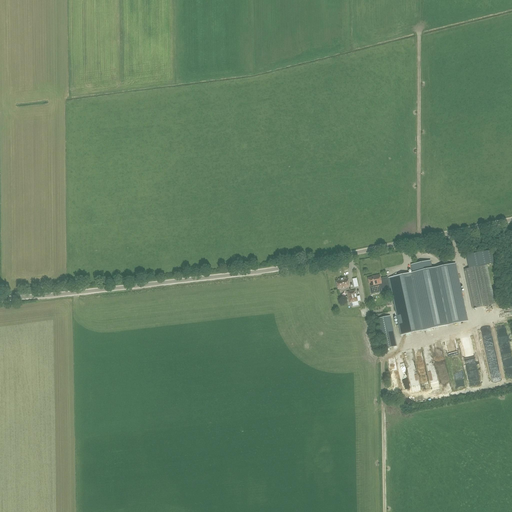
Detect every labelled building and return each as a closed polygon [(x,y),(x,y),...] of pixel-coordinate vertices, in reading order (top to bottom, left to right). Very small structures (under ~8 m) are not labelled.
[(490,249),(471,253),(474,268),(464,270),(472,309),(492,304),(484,266),(493,264),(490,249)] [(413,273),(389,279),(401,335),(467,321),(455,264),(433,269),(431,260),(411,265),(413,273)] [(370,287),(377,285),(379,293),(390,291),(388,278),(380,279),(379,275),(375,276),(375,277),(368,279),(370,287)] [(336,282),(338,290),(341,289),(342,290),(345,289),(346,288),(350,287),(348,279),(345,280),(345,278),(338,280),(339,281),(336,282)] [(356,291),(347,293),(349,303),(358,302),(356,291)] [(396,347),(390,317),(376,320),(383,350),(396,347)] [(471,327),(472,344),(480,344),(479,327),(471,327)] [(452,364),(459,362),(457,348),(454,349),(455,355),(450,356),(452,364)] [(486,352),(491,381),(501,379),(497,357),(496,357),(495,351),(486,352)]
